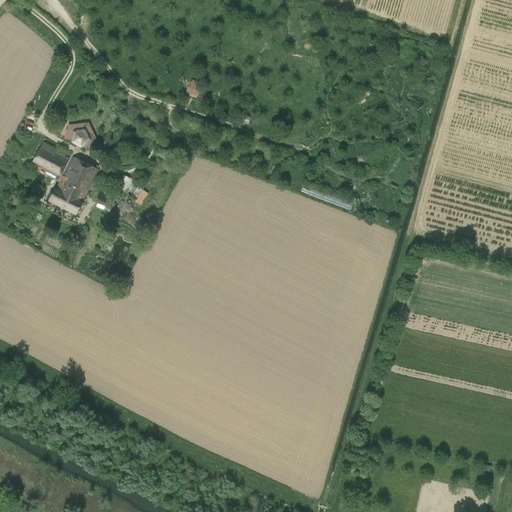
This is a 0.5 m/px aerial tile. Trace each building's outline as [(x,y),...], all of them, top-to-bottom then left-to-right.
[(197,96),(202,86),(190,81),(186,91),(197,96)] [(68,125),(65,140),(72,141),(71,142),(81,147),(82,146),(87,152),(96,143),(97,141),(88,123),(68,125)] [(68,161),(54,154),(56,150),(43,143),(31,164),(58,179),(68,161)] [(174,156),(159,149),(156,155),(171,163),(174,156)] [(81,202),(87,190),(88,190),(98,170),(73,157),(62,179),(61,179),(56,189),(55,189),(48,202),(75,216),(81,203),(81,202)] [(130,199),(141,205),(148,193),(137,187),(139,184),(132,181),(133,180),(126,175),(125,177),(123,175),(122,177),(122,178),(115,189),(126,195),(126,194),(131,197),(130,199)] [(18,201),(17,200),(18,198),(11,195),(8,200),(14,203),(13,205),(16,206),(18,201)] [(132,208),(121,200),(117,206),(128,214),(132,208)]
